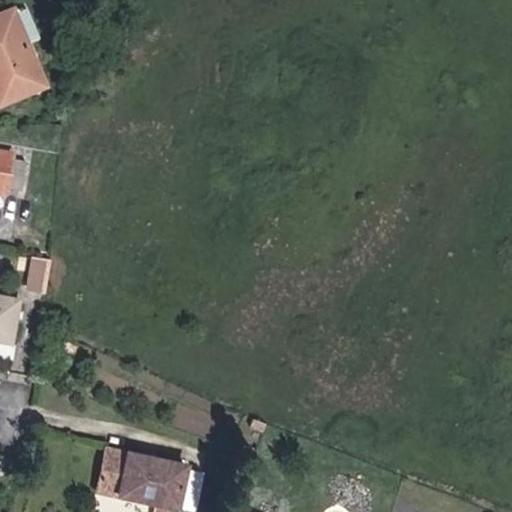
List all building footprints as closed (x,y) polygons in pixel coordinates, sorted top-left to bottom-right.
[(8,11),(0,14),(0,102),(38,85),(8,11)] [(9,151),(0,150),(0,197),(5,198),(8,185),(22,188),(25,166),(7,163),(9,151)] [(52,295),(54,262),(36,259),(31,293),(52,295)] [(0,300),(0,345),(5,346),(13,303),(0,300)] [(107,451),(100,493),(156,505),(178,511),(186,467),(107,451)]
